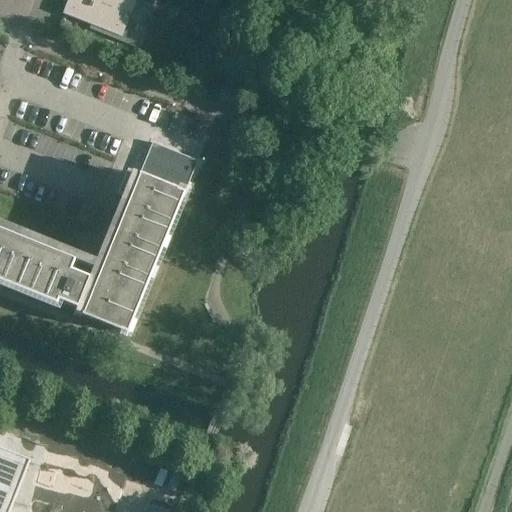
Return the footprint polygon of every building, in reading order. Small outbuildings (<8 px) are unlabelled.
[(68,0),(62,15),(91,26),(89,30),(136,49),(154,3),(155,0),(68,0)] [(203,7),(198,19),(210,24),(215,12),(203,7)] [(126,337),(184,195),(138,176),(137,177),(131,174),(107,232),(95,263),(87,280),(75,311),(74,310),(72,315),(126,337)] [(95,263),(0,224),(0,286),(55,309),(57,303),(74,310),(75,311),(87,280),(95,263)] [(0,511),(9,511),(29,464),(0,453),(0,511)]
